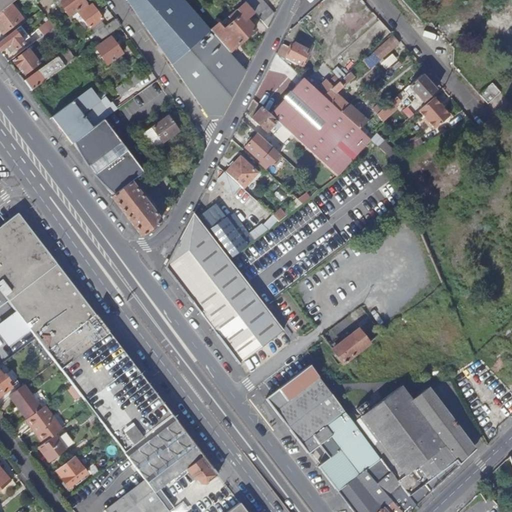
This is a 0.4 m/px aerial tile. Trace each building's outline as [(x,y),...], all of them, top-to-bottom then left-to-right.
[(0,0),(0,11),(10,4),(14,0),(0,0)] [(69,17),(76,11),(86,4),(82,0),(56,0),(56,1),(69,17)] [(221,117),(245,70),(183,0),(125,0),(191,92),(208,117),(221,117)] [(267,27),(274,15),(261,0),(242,0),(246,4),(254,13),(267,28),(267,27)] [(10,4),(0,11),(0,30),(3,33),(10,28),(21,19),(10,4)] [(86,4),(76,11),(89,28),(102,19),(91,5),(88,7),(86,4)] [(232,22),(245,38),(253,31),(246,23),(248,21),(246,19),(254,13),(246,4),(236,12),(239,16),(232,22)] [(59,24),(64,29),(73,22),(69,17),(59,24)] [(232,22),(228,17),(223,21),(227,26),(232,22)] [(13,31),(24,23),(21,19),(10,28),(13,31)] [(107,25),(102,19),(89,28),(93,34),(102,28),(107,25)] [(115,20),(115,19),(107,25),(102,28),(93,34),(97,43),(119,27),(120,27),(120,26),(115,20)] [(44,35),(54,28),(49,21),(39,29),(44,35)] [(245,38),(232,22),(227,26),(223,30),(237,45),(245,38)] [(0,50),(0,51),(1,52),(10,45),(15,50),(23,43),(22,42),(14,32),(13,31),(0,41),(0,50)] [(399,42),(392,34),(367,56),(371,61),(374,65),(399,42)] [(95,48),(107,65),(122,54),(110,37),(95,48)] [(286,57),(303,67),(305,64),(302,62),(308,51),(293,43),(286,57)] [(282,44),(276,54),(283,57),(288,48),(282,44)] [(21,67),(25,73),(38,62),(27,49),(12,61),(19,69),(21,67)] [(82,54),(77,58),(80,62),(86,58),(82,54)] [(340,80),(339,82),(343,86),(350,79),(351,80),(364,70),(363,68),(371,61),(367,56),(340,80)] [(23,81),(31,91),(44,81),(43,81),(48,77),(46,75),(42,78),(37,71),(23,81)] [(420,75),(408,85),(423,102),(435,91),(420,75)] [(119,96),(140,82),(135,76),(115,90),(119,96)] [(340,112),(322,96),(303,78),(290,92),(288,90),(283,95),(285,97),(277,105),(269,114),(276,120),(293,136),(337,175),(370,139),(359,129),(340,112)] [(339,82),(322,96),(340,112),(348,105),(335,93),(343,86),(339,82)] [(479,95),(487,104),(500,93),(492,83),(479,95)] [(71,143),(94,126),(89,120),(86,122),(81,115),(90,108),(106,96),(96,84),(51,117),(71,143)] [(142,91),(134,97),(137,101),(145,96),(142,91)] [(102,120),(116,110),(110,102),(106,96),(90,108),(92,110),(86,115),(89,119),(89,120),(94,126),(102,120)] [(400,101),(396,96),(388,103),(384,107),(377,113),(382,119),(393,108),(400,101)] [(434,96),(419,110),(434,127),(449,114),(434,96)] [(377,113),(384,107),(380,102),(372,109),(376,113),(377,113)] [(349,104),(348,105),(340,112),(359,129),(367,122),(349,104)] [(276,120),(269,114),(261,107),(251,118),(266,131),(272,125),(276,120)] [(151,128),(161,142),(177,131),(167,116),(151,128)] [(103,186),(111,196),(130,182),(138,176),(143,172),(128,154),(125,156),(122,152),(123,149),(123,147),(121,145),(119,145),(117,145),(114,141),(117,139),(102,120),(94,126),(71,143),(103,186)] [(293,136),(276,120),(272,125),(278,130),(274,134),(283,142),(288,137),(291,139),(293,136)] [(152,149),(161,142),(151,128),(142,134),(152,149)] [(260,136),(257,133),(244,147),(259,161),(270,149),(272,151),(274,149),(260,136)] [(384,141),(377,146),(385,153),(386,152),(390,156),(396,154),(384,141)] [(237,183),(242,188),(257,173),(239,157),(225,172),(237,183)] [(279,222),(272,215),(242,188),(237,183),(225,172),(224,172),(224,171),(216,179),(244,205),(245,204),(257,216),(256,218),(262,223),(268,229),(279,222)] [(138,176),(130,182),(135,189),(143,183),(138,176)] [(131,222),(141,236),(160,221),(135,189),(130,182),(111,196),(131,222)] [(198,220),(207,232),(226,218),(216,205),(198,220)] [(272,215),(279,222),(285,217),(277,209),(272,215)] [(109,333),(54,261),(17,214),(0,226),(0,306),(8,300),(17,311),(21,317),(37,338),(60,368),(109,333)] [(192,214),(167,266),(238,363),(282,331),(192,214)] [(247,246),(252,242),(247,234),(232,215),(227,219),(247,246)] [(207,232),(229,259),(247,246),(227,219),(226,218),(207,232)] [(268,230),(268,229),(262,223),(247,234),(252,242),(268,230)] [(0,324),(0,333),(7,343),(12,340),(0,324)] [(363,335),(358,329),(332,349),(342,363),(369,342),(363,335)] [(109,333),(60,368),(90,408),(94,413),(123,453),(172,416),(109,333)] [(309,366),(266,399),(307,453),(328,437),(338,451),(319,467),(336,490),(380,457),(355,424),(309,366)] [(0,396),(12,388),(6,380),(8,379),(5,375),(3,376),(0,372),(0,396)] [(24,384),(9,396),(26,419),(41,408),(24,384)] [(474,450),(430,391),(414,404),(401,387),(372,409),(366,402),(356,410),(363,418),(355,424),(380,457),(416,505),(430,491),(424,484),(456,460),(458,463),(474,450)] [(44,406),(41,408),(26,419),(25,420),(31,428),(33,426),(44,442),(54,435),(61,430),(44,406)] [(94,413),(90,408),(81,414),(85,420),(94,413)] [(185,433),(172,416),(123,453),(125,454),(130,461),(145,481),(154,493),(186,469),(202,456),(185,433)] [(54,435),(44,442),(38,447),(48,461),(64,449),(54,435)] [(74,456),(56,470),(62,477),(61,478),(68,488),(87,474),(74,456)] [(217,474),(202,456),(186,469),(194,480),(197,478),(200,482),(202,484),(205,483),(207,482),(217,474)] [(336,490),(352,511),(407,511),(416,505),(380,457),(336,490)] [(0,488),(10,481),(0,469),(0,488)] [(145,511),(149,509),(160,501),(154,493),(145,481),(104,511),(145,511)] [(168,511),(160,501),(149,509),(151,511),(168,511)] [(246,511),(239,503),(227,511),(246,511)]
